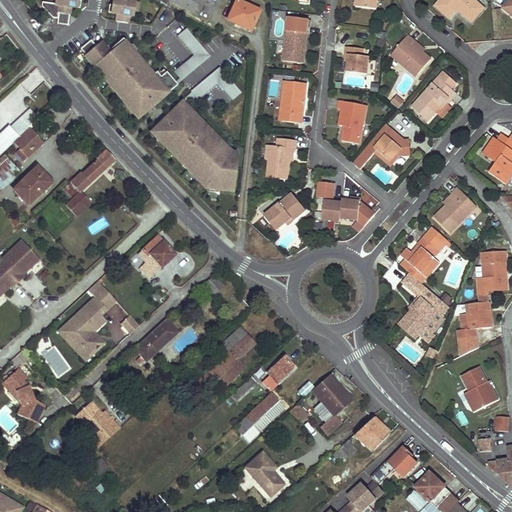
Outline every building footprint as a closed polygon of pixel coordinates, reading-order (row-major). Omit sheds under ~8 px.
[(55,0),(54,4),(41,2),(41,6),(47,14),(51,18),(57,19),(56,24),(67,26),(69,15),(70,7),(79,9),(80,1),(77,1),(77,0),(55,0)] [(112,0),(112,6),(108,5),(107,13),(116,14),(115,22),(127,24),(128,16),(132,17),(133,12),(134,2),(133,2),(132,0),(112,0)] [(166,0),(192,14),(199,0),(166,0)] [(355,0),(354,7),(376,9),(377,0),(355,0)] [(483,7),(474,0),(440,0),(435,6),(449,18),(457,9),(471,22),(483,7)] [(259,12),(237,1),(229,18),(239,23),(238,26),(250,32),(259,12)] [(308,21),(287,19),(282,61),(303,63),(307,33),(308,21)] [(186,29),(176,37),(193,56),(174,72),(182,82),(210,57),(186,29)] [(415,42),(408,36),(391,56),(416,77),(431,61),(422,53),(413,45),(415,42)] [(122,39),(110,50),(107,46),(104,48),(100,43),(95,47),(90,40),(79,49),(85,56),(83,57),(93,68),(96,65),(100,69),(97,72),(104,81),(108,78),(111,82),(114,80),(119,86),(115,89),(134,111),(135,109),(141,116),(176,86),(165,73),(159,78),(155,73),(152,75),(149,78),(143,72),(147,69),(122,39)] [(424,50),(415,42),(413,45),(422,53),(424,50)] [(361,49),(346,47),(346,55),(349,56),(348,64),(347,73),(366,75),(368,57),(361,56),(361,49)] [(230,100),(240,92),(218,67),(190,91),(198,101),(217,84),(230,100)] [(152,75),(147,69),(143,72),(149,78),(152,75)] [(443,72),(438,78),(412,107),(428,121),(438,110),(448,99),(450,101),(456,94),(451,89),(456,84),(443,72)] [(114,80),(111,82),(108,85),(113,91),(115,89),(119,86),(114,80)] [(305,84),(284,82),(281,113),(283,114),(282,122),(298,124),(299,116),(302,116),(303,106),(304,99),(305,84)] [(390,104),(399,109),(404,101),(395,96),(390,104)] [(441,112),(450,101),(448,99),(438,110),(441,112)] [(366,106),(339,101),(337,109),(341,110),(338,125),(344,126),(342,141),(359,144),(366,106)] [(232,194),(237,158),(230,157),(226,152),(207,133),(204,136),(197,130),(191,123),(194,120),(179,105),(154,129),(160,136),(159,137),(183,162),(189,157),(195,163),(200,168),(194,173),(207,186),(221,188),(221,193),(232,194)] [(10,126),(20,137),(40,119),(29,108),(10,126)] [(131,113),(137,120),(141,116),(135,109),(134,111),(131,113)] [(194,120),(191,123),(197,130),(204,124),(197,117),(194,120)] [(210,130),(204,124),(197,130),(204,136),(207,133),(210,130)] [(0,155),(20,137),(10,126),(9,125),(0,133),(0,155)] [(385,126),(375,138),(380,143),(374,149),(390,162),(396,155),(399,157),(409,156),(408,141),(404,141),(385,126)] [(154,129),(150,133),(156,140),(159,137),(160,136),(154,129)] [(42,145),(29,131),(14,145),(28,158),(42,145)] [(511,134),(509,139),(502,133),(497,140),(494,138),(483,153),(496,163),(489,173),(505,185),(511,175),(511,134)] [(296,141),(278,139),(277,148),(267,146),(266,160),(268,161),(266,178),(286,180),(288,161),(290,149),(295,150),(296,141)] [(390,162),(374,149),(372,152),(390,167),(399,157),(396,155),(390,162)] [(115,161),(105,151),(95,160),(96,162),(82,175),(80,174),(59,193),(68,203),(66,206),(75,216),(89,204),(79,193),(115,161)] [(183,162),(181,165),(187,171),(195,163),(189,157),(183,162)] [(5,166),(0,161),(0,187),(3,190),(19,175),(16,172),(18,170),(15,168),(14,169),(13,168),(5,166)] [(200,168),(195,163),(187,171),(191,176),(194,173),(200,168)] [(52,185),(37,169),(14,191),(28,207),(52,185)] [(478,207),(459,188),(453,194),(456,197),(447,206),(435,218),(451,233),(478,207)] [(456,197),(453,194),(443,203),(447,206),(456,197)] [(306,211),(293,195),(265,217),(276,230),(286,223),(291,219),(293,221),(306,211)] [(333,199),(325,198),(323,220),(340,221),(341,219),(359,221),(361,199),(352,198),(351,202),(341,201),(341,204),(332,203),(333,199)] [(92,238),(94,229),(86,227),(84,236),(92,238)] [(448,242),(432,228),(411,254),(408,251),(402,257),(424,276),(432,267),(430,265),(435,259),(430,255),(432,253),(435,256),(446,244),(448,242)] [(172,253),(158,237),(132,261),(149,280),(170,260),(168,257),(172,253)] [(21,241),(0,260),(0,296),(1,295),(0,293),(0,292),(7,286),(9,288),(11,290),(23,279),(21,277),(20,275),(28,267),(29,269),(39,261),(21,241)] [(506,263),(505,253),(489,254),(490,264),(483,265),(484,281),(477,282),(479,305),(469,306),(470,316),(465,316),(466,333),(490,330),(488,293),(507,291),(504,263),(506,263)] [(440,264),(435,259),(430,265),(432,267),(424,276),(427,279),(440,264)] [(21,277),(29,269),(28,267),(20,275),(21,277)] [(222,287),(213,277),(203,286),(212,296),(222,287)] [(101,286),(97,282),(88,291),(91,294),(101,286)] [(0,292),(0,293),(1,295),(9,288),(7,286),(0,292)] [(116,302),(101,286),(91,294),(95,299),(64,327),(80,344),(79,355),(92,355),(93,340),(97,337),(93,333),(105,322),(100,316),(116,302)] [(448,307),(453,301),(445,294),(440,300),(448,307)] [(423,299),(420,296),(408,310),(412,312),(423,299)] [(439,313),(443,316),(449,309),(436,298),(430,305),(423,299),(412,312),(399,326),(415,340),(426,328),(439,313)] [(443,316),(439,313),(426,328),(432,333),(445,319),(443,316)] [(139,328),(129,317),(121,325),(130,335),(139,328)] [(176,334),(164,321),(135,348),(147,361),(176,334)] [(80,344),(64,327),(57,332),(85,362),(92,355),(79,355),(80,344)] [(254,346),(240,330),(219,349),(227,358),(212,371),(211,371),(195,385),(199,389),(210,379),(209,377),(212,374),(224,387),(243,370),(236,362),(254,346)] [(58,333),(51,339),(69,363),(76,358),(58,333)] [(104,345),(97,337),(93,340),(92,355),(104,345)] [(27,346),(23,351),(26,355),(31,351),(27,346)] [(438,354),(431,350),(427,358),(434,362),(438,354)] [(26,355),(23,351),(11,361),(18,369),(29,358),(26,355)] [(288,360),(285,357),(267,374),(269,376),(262,383),(270,392),(294,370),(287,361),(288,360)] [(480,368),(461,377),(469,393),(472,397),(467,400),(475,414),(499,401),(490,382),(487,383),(480,368)] [(35,401),(29,386),(28,387),(23,381),(27,378),(18,369),(4,382),(12,391),(15,389),(22,406),(17,415),(36,424),(45,405),(35,401)] [(255,383),(250,377),(232,394),(237,400),(255,383)] [(352,401),(330,377),(313,393),(334,417),(335,416),(352,401)] [(22,406),(15,389),(12,391),(4,382),(2,384),(22,406)] [(306,398),(313,388),(306,382),(298,392),(306,398)] [(278,403),(271,394),(234,428),(248,443),(258,433),(252,426),(278,403)] [(112,426),(101,414),(91,403),(75,417),(96,440),(101,446),(119,429),(114,424),(112,426)] [(278,403),(252,426),(258,433),(284,409),(278,403)] [(308,416),(298,405),(290,412),(301,423),(308,416)] [(13,431),(19,425),(1,409),(0,410),(0,425),(7,432),(2,438),(12,447),(21,438),(13,431)] [(114,424),(103,412),(101,414),(112,426),(114,424)] [(320,429),(327,438),(331,434),(342,425),(335,416),(334,417),(320,429)] [(308,417),(302,423),(311,431),(316,425),(308,417)] [(509,418),(500,417),(499,431),(508,432),(509,418)] [(389,434),(373,418),(354,435),(371,452),(389,434)] [(358,444),(352,438),(333,455),(342,464),(357,450),(355,448),(358,444)] [(491,439),(478,441),(480,452),(492,450),(491,439)] [(201,443),(197,446),(204,453),(207,450),(201,443)] [(204,453),(197,446),(194,448),(201,456),(204,453)] [(418,462),(403,448),(389,463),(404,477),(418,462)] [(276,468),(263,454),(245,469),(271,497),(283,485),(272,472),(276,468)] [(108,468),(100,459),(92,466),(100,475),(108,468)] [(511,459),(510,460),(490,462),(490,467),(510,484),(511,488),(511,487),(511,459)] [(379,484),(387,475),(382,470),(374,479),(379,484)] [(430,471),(416,485),(443,511),(468,511),(459,503),(461,501),(430,471)] [(106,488),(102,483),(96,489),(100,493),(106,488)] [(354,491),(368,506),(382,493),(373,483),(366,490),(361,484),(354,491)] [(344,510),(345,511),(361,511),(368,506),(354,491),(346,498),(351,503),(344,510)] [(475,509),(480,499),(469,493),(464,504),(475,509)] [(12,511),(15,505),(0,496),(0,511),(12,511)]
